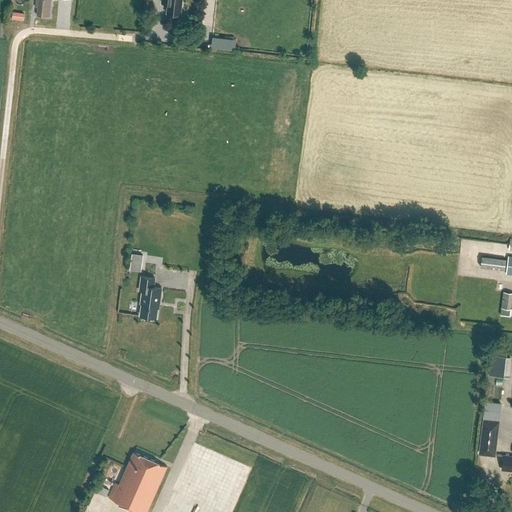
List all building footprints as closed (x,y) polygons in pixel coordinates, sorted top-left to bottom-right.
[(49,16),(50,0),(36,0),(35,7),(38,7),(37,15),(49,16)] [(161,0),(161,2),(168,2),(167,12),(181,13),(182,0),(161,0)] [(221,37),(224,28),(218,26),(215,35),(221,37)] [(133,254),(130,269),(141,271),(143,255),(133,254)] [(505,270),(506,259),(482,256),(481,267),(505,270)] [(154,287),(155,278),(142,276),(139,291),(143,291),(141,304),(142,304),(141,315),(145,316),(144,318),(152,319),(152,317),(156,318),(158,303),(159,303),(161,288),(154,287)] [(511,292),(503,291),(501,307),(511,308),(511,292)] [(503,353),(487,353),(487,371),(503,372),(503,353)] [(480,453),(494,455),(498,422),(484,420),(480,453)] [(145,511),(146,511),(167,467),(134,452),(119,484),(116,482),(110,496),(145,511)] [(502,469),(511,470),(511,455),(504,455),(502,469)] [(99,488),(109,493),(112,486),(101,482),(99,488)]
